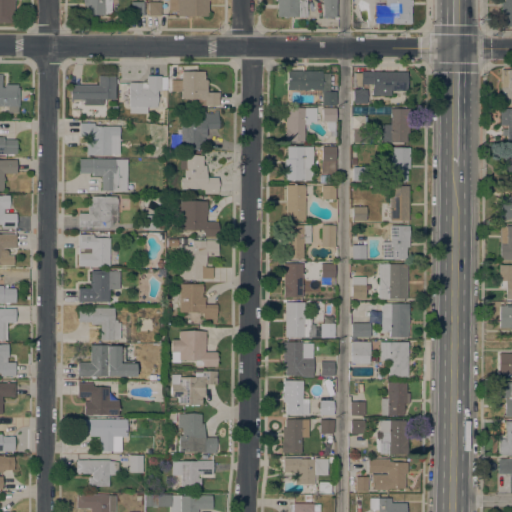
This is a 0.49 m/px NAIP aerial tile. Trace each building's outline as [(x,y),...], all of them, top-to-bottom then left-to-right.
[(0,0),(13,0),(13,13),(10,13),(10,23),(0,23),(0,0)] [(85,7),(82,6),(82,3),(85,3),(85,0),(110,0),(110,14),(103,14),(103,15),(85,15),(85,7)] [(207,17),(176,17),(176,11),(167,11),(167,0),(208,0),(208,1),(207,1),(207,17)] [(305,0),(305,17),(276,17),(276,2),(274,2),(274,0),(305,0)] [(335,0),(335,17),(321,17),(321,5),(321,0),(335,0)] [(411,0),(411,7),(410,7),(409,25),(396,24),(373,23),(373,4),(383,4),(383,0),(411,0)] [(511,0),(511,27),(500,27),(500,2),(502,2),(502,0),(511,0)] [(142,16),(132,16),(133,2),(142,2),(142,16)] [(159,16),(147,16),(147,2),(159,2),(159,16)] [(511,104),(500,104),(500,87),(506,87),(506,70),(511,70),(511,104)] [(192,105),(192,99),(180,99),(180,91),(180,80),(180,71),(203,72),(203,80),(205,80),(205,81),(206,81),(206,92),(218,92),(218,106),(192,105)] [(321,93),(319,93),(319,90),(286,90),(286,71),(320,71),(320,73),(329,73),(328,92),(335,92),(335,106),(321,106),(321,97),(321,93)] [(360,87),(352,87),(352,73),(360,73),(360,71),(408,72),(408,91),(389,91),(389,96),(371,96),(371,85),(360,85),(360,87)] [(97,86),(97,76),(114,76),(114,99),(101,99),(101,106),(83,106),(83,100),(70,100),(70,85),(97,86)] [(145,83),(146,76),(159,76),(159,91),(156,91),(156,94),(155,94),(155,107),(146,107),(146,114),(128,114),(128,92),(123,91),(123,83),(145,83)] [(170,80),(180,80),(180,91),(170,91),(170,80)] [(16,113),(6,113),(7,107),(0,106),(0,88),(3,88),(3,85),(16,85),(16,88),(18,88),(17,107),(16,113)] [(365,89),(365,104),(352,104),(352,90),(365,89)] [(284,142),(284,116),(286,116),(287,108),(314,108),(314,122),(309,122),(309,125),(303,124),(303,142),(284,142)] [(335,108),(335,122),(334,122),(334,131),(334,137),(329,137),(329,131),(327,131),(326,128),(326,122),(320,122),(321,108),(335,108)] [(408,134),(405,134),(405,143),(380,143),(380,125),(389,125),(389,109),(408,109),(408,134)] [(505,125),(498,125),(498,109),(511,109),(511,143),(505,143),(505,135),(500,135),(500,129),(505,129),(505,125)] [(197,121),(197,120),(203,120),(203,115),(213,115),(213,111),(217,111),(217,120),(218,120),(218,127),(217,127),(217,129),(205,129),(205,137),(203,137),(203,149),(179,149),(169,149),(169,134),(176,134),(176,130),(179,130),(180,121),(197,121)] [(109,155),(85,155),(85,142),(90,142),(90,137),(78,137),(78,123),(93,123),(93,126),(118,126),(118,154),(109,154),(109,155)] [(351,129),(365,129),(365,143),(351,143),(351,129)] [(0,154),(0,137),(3,137),(3,139),(16,140),(15,155),(0,154)] [(311,147),(311,181),(283,180),(283,159),(285,159),(285,147),(286,147),(311,147)] [(320,147),(334,147),(334,174),(320,174),(320,147)] [(408,169),(406,169),(406,181),(382,181),(382,165),(389,165),(389,148),(408,148),(408,169)] [(511,172),(501,172),(501,148),(511,148),(511,172)] [(202,166),(205,166),(205,178),(217,178),(217,194),(203,194),(203,190),(199,190),(199,189),(186,189),(179,189),(180,178),(183,178),(183,169),(178,169),(178,156),(202,156),(202,166)] [(126,159),(126,191),(100,191),(100,176),(91,176),(91,174),(78,174),(78,159),(126,159)] [(0,160),(15,160),(15,174),(2,174),(2,179),(3,179),(3,181),(2,181),(2,191),(0,191),(0,160)] [(365,167),(365,181),(351,181),(351,167),(365,167)] [(303,221),(284,220),(285,185),(304,185),(304,186),(311,186),(311,195),(304,195),(303,221)] [(334,186),(334,200),(332,200),(332,203),(322,203),(322,200),(320,200),(320,186),(334,186)] [(389,186),(407,186),(407,221),(388,221),(388,203),(389,186)] [(0,196),(7,196),(7,209),(2,209),(2,214),(14,214),(15,227),(0,227),(0,196)] [(116,197),(116,211),(118,211),(118,214),(116,214),(116,219),(118,219),(118,225),(116,224),(107,228),(77,228),(77,214),(87,214),(87,206),(90,206),(90,196),(116,197)] [(511,197),(511,220),(505,220),(499,220),(499,197),(511,197)] [(179,201),(206,202),(205,217),(205,222),(216,222),(216,237),(203,237),(203,233),(200,230),(179,230),(179,222),(178,222),(179,201)] [(365,207),(365,221),(351,221),(351,207),(365,207)] [(142,230),(142,216),(164,215),(164,230),(142,230)] [(302,259),(285,259),(285,225),(310,225),(310,244),(302,244),(302,259)] [(320,225),(334,225),(334,247),(319,247),(320,225)] [(389,226),(408,226),(408,247),(405,247),(405,260),(381,259),(381,242),(389,242),(389,226)] [(511,260),(498,260),(498,244),(499,244),(499,227),(505,227),(505,226),(511,226),(511,260)] [(12,265),(3,265),(0,265),(0,234),(14,234),(14,248),(2,248),(2,250),(4,250),(6,251),(7,252),(7,254),(7,255),(12,255),(12,265)] [(108,267),(77,267),(77,253),(89,253),(89,249),(77,249),(77,234),(92,235),(92,238),(109,238),(108,267)] [(177,266),(182,266),(182,257),(179,257),(179,246),(186,246),(186,247),(191,247),(191,241),(204,241),(204,240),(217,240),(217,256),(204,256),(204,267),(212,268),(211,279),(200,279),(177,279),(177,266)] [(365,245),(365,259),(350,259),(350,245),(365,245)] [(301,298),(282,297),(282,263),(301,264),(301,298)] [(319,264),(333,264),(333,285),(319,285),(319,264)] [(377,264),(406,264),(405,299),(377,299),(377,264)] [(511,299),(504,299),(505,281),(497,281),(497,265),(511,265),(511,299)] [(118,289),(108,289),(108,302),(77,302),(77,288),(90,288),(90,271),(119,272),(118,289)] [(350,277),(364,277),(364,285),(368,286),(368,290),(364,290),(364,299),(350,299),(350,277)] [(178,284),(201,284),(201,286),(202,286),(202,293),(201,293),(201,297),(204,297),(204,305),(216,305),(216,306),(217,306),(217,313),(216,313),(216,324),(211,323),(211,319),(202,319),(202,314),(197,314),(197,313),(178,313),(178,284)] [(0,286),(1,286),(1,289),(14,289),(14,303),(0,303),(0,286)] [(284,302),(303,303),(303,319),(310,319),(310,325),(319,325),(319,324),(333,324),(333,338),(288,337),(288,339),(286,339),(286,337),(284,337),(284,302)] [(379,304),(407,304),(407,338),(388,338),(388,332),(379,332),(379,304)] [(511,328),(498,328),(498,306),(505,306),(505,305),(511,305),(511,328)] [(119,339),(113,339),(113,341),(99,341),(99,339),(98,339),(98,331),(99,331),(99,325),(89,325),(89,322),(76,322),(76,308),(113,308),(113,320),(116,320),(116,323),(119,323),(119,324),(119,339)] [(0,309),(14,309),(14,323),(5,323),(5,340),(0,340),(0,309)] [(369,323),(368,338),(350,337),(350,323),(369,323)] [(204,332),(204,346),(204,352),(216,352),(215,367),(201,367),(201,366),(194,366),(194,360),(179,360),(179,363),(170,363),(170,349),(169,349),(169,343),(170,343),(170,340),(178,340),(178,332),(204,332)] [(311,358),(311,377),(300,377),(300,376),(284,376),(284,363),(281,363),(281,341),(301,341),(301,343),(311,343),(311,350),(311,358)] [(368,363),(350,363),(350,342),(368,342),(368,363)] [(406,377),(387,377),(387,361),(378,361),(379,342),(406,342),(406,377)] [(0,345),(7,345),(7,354),(7,358),(6,358),(6,363),(13,363),(13,376),(0,376),(0,345)] [(76,377),(76,363),(82,363),(82,359),(87,359),(87,345),(106,346),(106,347),(124,347),(124,364),(134,364),(134,377),(76,377)] [(511,354),(511,377),(505,377),(505,376),(497,376),(497,354),(511,354)] [(333,362),(333,376),(319,376),(319,362),(333,362)] [(201,373),(201,371),(216,372),(216,385),(204,385),(204,396),(203,396),(203,398),(201,398),(201,405),(198,405),(198,406),(193,406),(193,405),(192,405),(192,406),(189,406),(189,405),(186,405),(186,406),(183,406),(183,405),(177,405),(177,403),(177,398),(177,397),(170,397),(170,394),(169,394),(169,387),(170,387),(170,375),(179,375),(179,377),(194,378),(194,373),(201,373)] [(301,399),(307,399),(307,415),(293,415),(293,416),(290,416),(290,415),(284,415),(284,412),(284,410),(284,409),(284,407),(284,402),(282,402),(282,391),(281,391),(281,389),(282,389),(282,384),(281,384),(281,382),(282,382),(282,381),(301,381),(301,399)] [(0,382),(14,383),(14,397),(1,396),(1,401),(2,401),(2,404),(1,404),(1,414),(0,413),(0,382)] [(405,393),(408,393),(408,404),(402,404),(402,416),(379,416),(379,399),(385,399),(385,382),(405,382),(405,393)] [(91,383),(91,387),(107,387),(107,400),(117,400),(117,415),(105,415),(105,414),(91,414),(91,415),(83,415),(83,402),(89,402),(89,397),(76,397),(76,383),(91,383)] [(511,417),(503,417),(503,399),(496,399),(497,383),(511,383),(511,417)] [(318,415),(318,401),(332,401),(332,415),(318,415)] [(349,402),(363,402),(363,415),(349,415),(349,402)] [(200,414),(200,424),(203,424),(203,438),(215,438),(215,453),(193,453),(193,446),(184,446),(184,447),(178,447),(178,436),(181,436),(181,427),(176,427),(176,421),(169,421),(169,415),(177,415),(177,414),(200,414)] [(125,419),(125,437),(120,436),(120,451),(98,451),(98,436),(89,436),(89,434),(76,434),(76,419),(125,419)] [(300,453),(281,453),(281,428),(284,428),(284,420),(306,420),(306,437),(300,437),(300,453)] [(332,434),(318,434),(318,420),(333,420),(332,434)] [(349,420),(363,420),(362,434),(349,434),(349,420)] [(404,433),(406,433),(406,454),(387,454),(387,444),(379,444),(379,434),(378,434),(378,420),(404,421),(404,433)] [(511,455),(511,456),(497,455),(497,439),(503,439),(503,421),(511,421),(511,455)] [(0,450),(0,434),(1,434),(1,436),(13,436),(13,451),(0,450)] [(0,456),(3,456),(3,457),(13,457),(13,469),(1,469),(1,472),(0,472),(0,476),(1,476),(1,489),(0,489),(0,456)] [(141,472),(127,472),(128,456),(141,456),(141,472)] [(313,484),(297,484),(297,485),(293,485),(294,472),(281,472),(282,458),(298,458),(298,459),(312,459),(326,459),(326,475),(313,474),(313,484)] [(388,459),(388,463),(406,463),(406,474),(403,474),(403,489),(386,489),(386,490),(370,490),(370,475),(385,475),(385,472),(367,472),(367,459),(388,459)] [(511,492),(508,492),(508,474),(497,474),(497,459),(511,459),(511,492)] [(108,460),(108,461),(117,462),(117,475),(108,475),(108,486),(88,486),(87,477),(91,477),(91,473),(76,474),(76,472),(75,472),(75,462),(76,462),(76,460),(108,460)] [(197,474),(197,478),(199,478),(199,486),(180,486),(180,475),(170,475),(170,461),(195,461),(195,460),(212,461),(211,475),(197,474)] [(367,491),(354,491),(354,477),(367,477),(367,491)] [(317,482),(330,482),(330,494),(317,494),(317,482)] [(107,495),(114,496),(114,511),(89,511),(90,509),(75,508),(75,494),(107,495)] [(197,511),(169,511),(169,507),(144,506),(144,494),(170,495),(211,496),(211,510),(197,510),(197,511)] [(376,511),(376,510),(368,510),(368,498),(390,498),(389,503),(405,503),(405,511),(376,511)] [(288,511),(288,504),(292,504),(292,503),(312,504),(312,505),(319,505),(319,511),(288,511)]
